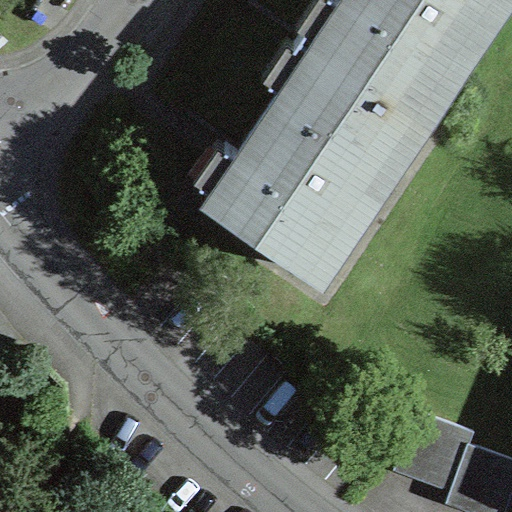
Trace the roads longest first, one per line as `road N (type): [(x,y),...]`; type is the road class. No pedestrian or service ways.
road 1 (residential): [(0,203),(221,447),(302,511)]
road 2 (residential): [(127,0),(107,28),(0,117)]
